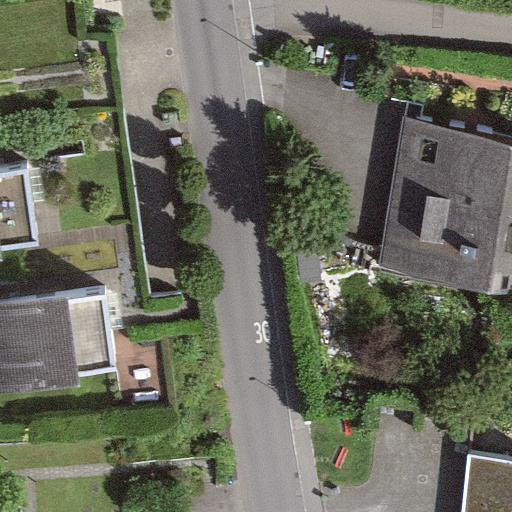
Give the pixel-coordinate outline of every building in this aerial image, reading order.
[(511,126),(403,110),(380,263),(511,283),(511,126)] [(0,239),(37,233),(22,144),(0,147),(0,239)] [(0,370),(118,350),(103,266),(0,283),(0,370)] [(511,511),(511,457),(474,453),(466,511),(511,511)] [(0,511),(23,511),(23,498),(0,498),(0,511)]
